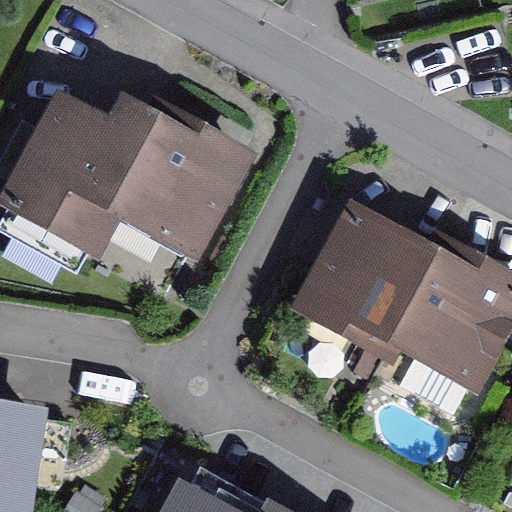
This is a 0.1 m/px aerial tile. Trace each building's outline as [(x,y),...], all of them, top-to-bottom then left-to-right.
[(73,90),(14,195),(178,286),(256,144),(213,120),(201,141),(130,102),(122,117),(73,90)] [(351,217),(301,311),(387,357),(392,348),(437,263),(351,217)] [(437,263),(392,348),(472,391),(511,317),(511,289),(443,252),(437,263)] [(22,511),(39,415),(0,408),(0,511),(22,511)] [(281,511),(201,470),(178,511),(281,511)]
